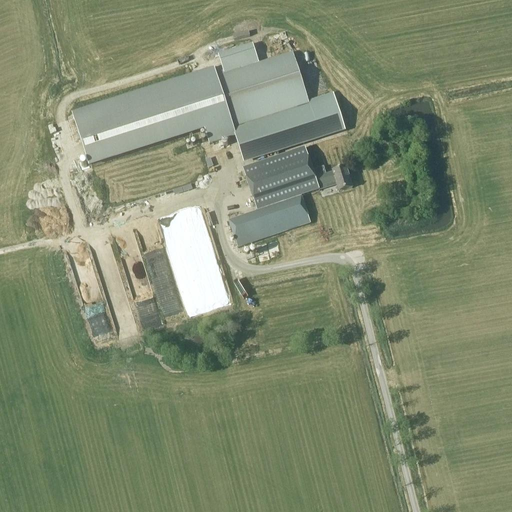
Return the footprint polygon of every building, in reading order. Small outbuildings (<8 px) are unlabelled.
[(224,75),(259,63),(253,44),(218,56),(223,71),(224,75)] [(292,53),(259,63),(224,75),(223,71),(215,74),(233,129),(309,105),(292,53)] [(213,70),(73,116),(89,167),(204,129),(210,145),(236,138),(233,129),(215,74),(213,70)] [(334,97),(325,100),(309,105),(233,129),(236,138),(244,165),(345,133),(334,97)] [(312,171),(305,149),(243,171),(258,213),(302,197),(313,194),(309,185),(316,183),(312,171)] [(313,194),(337,186),(339,192),(352,188),(346,168),(333,172),(326,174),(324,167),(312,171),(316,183),(309,185),(313,194)] [(258,213),(231,222),(240,248),(311,223),(302,197),(258,213)] [(47,244),(60,240),(58,235),(45,238),(47,244)] [(208,272),(218,272),(218,264),(209,264),(208,272)] [(182,301),(163,303),(166,321),(184,318),(182,301)]
